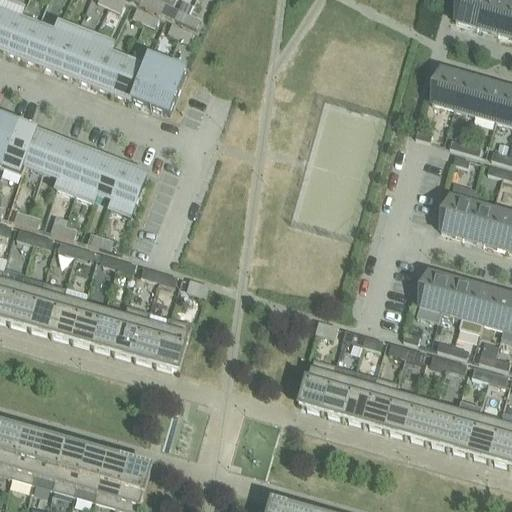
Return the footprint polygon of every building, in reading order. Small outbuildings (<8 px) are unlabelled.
[(113,3),(106,0),(101,0),(98,7),(109,12),(113,3)] [(156,4),(147,0),(146,0),(142,9),(152,14),(156,4)] [(478,33),(487,0),(463,0),(456,27),(478,33)] [(487,0),(478,33),(499,39),(508,4),(493,0),(487,0)] [(124,8),(113,3),(109,12),(120,17),(124,8)] [(166,8),(156,4),(152,14),(162,18),(166,8)] [(511,5),(508,4),(499,39),(511,42),(511,5)] [(0,17),(0,54),(7,57),(24,15),(4,7),(0,17)] [(190,19),(179,14),(175,24),(186,28),(190,19)] [(7,57),(25,64),(38,31),(21,25),(24,15),(7,57)] [(150,19),(140,15),(136,24),(145,29),(150,19)] [(159,23),(150,19),(145,29),(155,33),(159,23)] [(201,24),(190,19),(186,28),(197,33),(201,24)] [(55,38),(38,31),(25,64),(43,71),(59,29),(59,28),(55,38)] [(77,36),(59,29),(43,71),(61,78),(77,36)] [(183,34),(172,29),(168,39),(179,43),(183,34)] [(194,39),(183,34),(179,43),(190,48),(194,39)] [(79,85),(95,43),(77,36),(61,78),(79,85)] [(97,92),(113,49),(95,43),(79,85),(97,92)] [(114,50),(113,49),(97,92),(115,99),(127,66),(110,59),(114,50)] [(150,113),(163,80),(167,70),(149,63),(145,73),(132,106),(150,113)] [(132,106),(145,73),(127,66),(115,99),(132,106)] [(150,113),(170,121),(187,78),(167,70),(163,80),(150,113)] [(454,116),(464,81),(442,75),(432,109),(454,116)] [(485,87),(464,81),(454,116),(475,122),(485,87)] [(475,122),(496,127),(506,93),(485,87),(475,122)] [(511,132),(511,94),(506,93),(496,127),(511,132)] [(0,129),(0,172),(3,174),(20,131),(2,124),(0,129)] [(20,131),(3,174),(21,181),(38,138),(20,131)] [(415,143),(430,148),(433,140),(418,135),(415,143)] [(26,171),(43,178),(56,145),(38,138),(21,181),(22,181),(26,171)] [(56,145),(43,178),(60,185),(56,194),(57,195),(74,152),(56,145)] [(467,149),(452,145),(449,153),(464,157),(467,149)] [(482,154),(467,149),(464,157),(479,161),(482,154)] [(57,195),(75,202),(92,159),(74,152),(57,195)] [(491,165),(506,169),(508,161),(493,157),(491,165)] [(75,202),(93,208),(109,166),(92,159),(75,202)] [(456,161),(453,169),(468,173),(471,165),(456,161)] [(110,215),(111,215),(127,173),(109,166),(93,208),(94,209),(97,199),(114,205),(110,215)] [(505,175),(490,171),(487,179),(502,183),(505,175)] [(127,173),(111,215),(131,223),(147,180),(127,173)] [(511,177),(505,175),(502,183),(511,185),(511,177)] [(441,237),(463,243),(473,208),(476,197),(454,191),(441,237)] [(463,243),(484,249),(493,214),(473,208),(463,243)] [(484,249),(504,255),(511,227),(511,219),(493,214),(484,249)] [(14,227),(38,234),(41,224),(18,217),(14,227)] [(0,228),(0,239),(9,243),(12,232),(0,228)] [(66,231),(54,228),(51,238),(63,241),(66,231)] [(77,235),(66,231),(63,241),(74,245),(77,235)] [(17,245),(34,250),(37,240),(20,235),(17,245)] [(88,249),(111,256),(114,246),(91,239),(88,249)] [(37,240),(34,250),(51,255),(54,245),(37,240)] [(58,257),(75,263),(78,252),(61,247),(58,257)] [(78,252),(75,263),(92,268),(95,258),(78,252)] [(100,270),(117,275),(120,265),(103,260),(100,270)] [(120,265),(117,275),(134,280),(137,270),(120,265)] [(141,283),(158,288),(161,278),(145,273),(141,283)] [(10,331),(22,291),(2,286),(5,277),(4,276),(0,288),(0,328),(5,330),(6,325),(11,327),(10,331)] [(161,278),(158,288),(175,293),(178,283),(161,278)] [(441,319),(451,284),(429,278),(419,312),(417,322),(439,328),(442,319),(441,319)] [(22,291),(10,331),(26,335),(30,337),(31,337),(45,288),(44,288),(24,282),(22,291)] [(462,324),(472,290),(451,284),(441,319),(462,324)] [(188,297),(205,302),(208,292),(191,287),(188,297)] [(66,294),(45,288),(31,337),(47,341),(48,337),(52,339),(51,343),(52,343),(66,294)] [(472,290),(462,324),(459,334),(480,340),(483,330),(493,296),(472,290)] [(67,295),(66,294),(52,343),(68,347),(69,343),(74,345),(72,349),(73,349),(84,309),(64,303),(67,295)] [(511,307),(511,301),(493,296),(483,330),(504,336),(511,307)] [(93,355),(94,355),(105,315),(84,309),(73,349),(89,353),(90,349),(94,351),(93,355)] [(125,321),(105,315),(94,355),(109,359),(111,355),(115,356),(114,361),(115,361),(129,312),(127,312),(125,321)] [(135,367),(149,318),(129,312),(115,361),(130,365),(131,361),(136,362),(135,367)] [(150,320),(149,318),(135,367),(151,371),(152,367),(157,368),(155,373),(156,373),(170,324),(169,324),(166,332),(148,327),(150,320)] [(170,324),(156,373),(172,377),(173,373),(179,375),(192,330),(170,324)] [(320,328),(317,339),(334,343),(337,333),(320,328)] [(347,336),(344,346),(347,347),(364,352),(367,342),(354,338),(350,337),(347,336)] [(403,346),(418,350),(420,342),(405,338),(403,346)] [(364,352),(381,357),(384,347),(367,342),(364,352)] [(454,352),(439,348),(437,356),(452,360),(454,352)] [(388,359),(405,364),(408,354),(391,349),(388,359)] [(469,356),(454,352),(452,360),(467,364),(469,356)] [(408,354),(405,364),(422,369),(425,358),(408,354)] [(494,372),(496,364),(481,360),(479,368),(494,372)] [(430,371),(447,376),(450,365),(433,361),(430,371)] [(494,372),(509,376),(511,368),(496,364),(494,372)] [(306,416),(322,420),(336,371),(314,365),(301,410),(308,412),(306,416)] [(450,365),(447,376),(464,381),(467,370),(450,365)] [(323,420),(327,422),(343,426),(354,386),(356,377),(337,372),(336,371),(322,420),(323,420)] [(472,383),(489,388),(492,377),(475,373),(472,383)] [(363,432),(377,383),(376,383),(356,377),(354,386),(343,426),(348,428),(363,432)] [(492,377),(489,388),(506,393),(509,382),(492,377)] [(398,389),(377,383),(363,432),(364,432),(365,428),(370,429),(369,434),(384,438),(398,389)] [(399,390),(398,389),(384,438),(385,438),(386,434),(391,435),(390,439),(405,444),(416,404),(397,398),(399,390)] [(410,445),(426,450),(437,410),(416,404),(405,444),(406,444),(407,440),(411,441),(410,445)] [(431,451),(446,456),(458,416),(437,410),(426,450),(427,450),(428,446),(432,447),(431,451)] [(452,457),(467,462),(479,422),(458,416),(446,456),(448,456),(449,452),(453,453),(452,457)] [(473,463),(488,468),(499,428),(479,422),(467,462),(469,462),(470,458),(474,459),(473,463)] [(494,469),(509,474),(511,462),(511,431),(499,428),(488,468),(489,468),(490,464),(495,465),(494,469)] [(0,480),(12,484),(26,435),(25,435),(24,439),(19,438),(20,434),(5,429),(0,446),(0,480)] [(33,490),(47,441),(46,441),(45,445),(40,444),(41,440),(26,435),(12,484),(33,490)] [(52,496),(54,496),(68,447),(67,447),(62,446),(47,441),(33,490),(34,490),(52,496)] [(68,447),(54,496),(74,502),(88,453),(87,453),(86,457),(82,456),(83,452),(68,447)] [(108,459),(104,458),(88,453),(74,502),(76,502),(94,508),(95,508),(109,459),(108,459)] [(95,508),(109,511),(116,511),(130,465),(129,465),(128,469),(123,468),(125,464),(109,459),(95,508)] [(130,465),(116,511),(140,511),(151,475),(144,473),(145,469),(130,465)]
